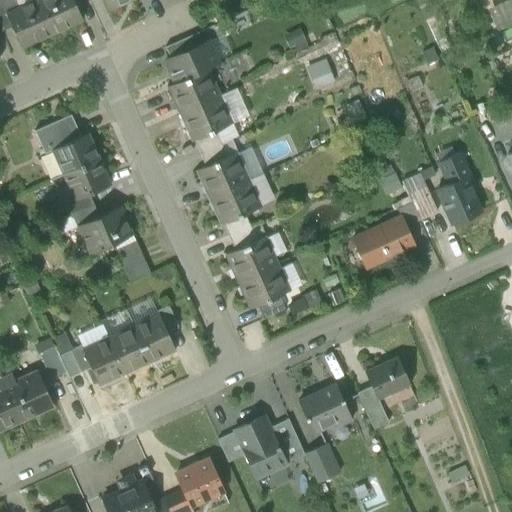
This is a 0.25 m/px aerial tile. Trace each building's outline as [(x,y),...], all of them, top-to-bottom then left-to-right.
[(0,0),(0,30),(1,32),(12,27),(11,26),(5,13),(12,10),(6,0),(0,0)] [(22,49),(52,35),(36,0),(34,0),(12,10),(5,13),(11,26),(12,27),(22,49)] [(6,0),(12,10),(34,0),(6,0)] [(36,0),(52,35),(83,21),(74,2),(72,0),(36,0)] [(102,0),(107,10),(130,0),(102,0)] [(502,0),(488,6),(498,30),(511,23),(511,2),(511,0),(502,0)] [(294,53),(308,46),(299,29),(286,35),(294,53)] [(165,48),(170,60),(203,45),(198,33),(165,48)] [(165,62),(175,84),(207,69),(208,70),(219,65),(208,42),(203,45),(170,60),(165,62)] [(325,57),(305,65),(313,87),(334,79),(325,57)] [(167,87),(180,115),(220,96),(208,70),(207,69),(175,84),(167,87)] [(232,124),(220,96),(180,115),(192,142),(194,141),(215,131),(232,124)] [(34,131),(39,142),(75,126),(71,115),(34,131)] [(44,154),(51,151),(51,150),(75,139),(71,130),(76,127),(75,126),(39,142),(44,154)] [(80,137),(76,127),(71,130),(75,139),(80,137)] [(194,141),(199,154),(221,144),(215,131),(194,141)] [(80,137),(75,139),(51,150),(51,151),(62,176),(99,159),(88,134),(80,137)] [(227,157),(221,144),(199,154),(205,167),(227,157)] [(196,171),(208,198),(248,180),(236,153),(227,157),(205,167),(196,171)] [(436,190),(452,225),(480,212),(465,178),(469,176),(459,153),(438,163),(444,176),(449,174),(453,182),(448,184),(436,190)] [(110,185),(99,159),(62,176),(73,200),(74,201),(88,195),(110,185)] [(395,173),(378,180),(385,194),(401,187),(395,173)] [(444,176),(448,184),(453,182),(449,174),(444,176)] [(261,207),(248,180),(208,198),(221,225),(240,217),(261,207)] [(407,196),(418,221),(436,212),(425,188),(407,196)] [(66,204),(71,215),(93,206),(88,195),(74,201),(73,200),(66,204)] [(401,220),(404,227),(418,221),(410,203),(396,209),(401,220)] [(98,216),(93,206),(71,215),(76,226),(98,216)] [(76,226),(89,254),(133,235),(120,207),(98,216),(76,226)] [(221,225),(227,238),(246,229),(240,217),(221,225)] [(354,241),(364,264),(385,255),(386,255),(398,250),(397,249),(411,243),(404,227),(401,220),(354,241)] [(252,242),(246,229),(227,238),(233,251),(252,242)] [(225,255),(237,282),(277,264),(265,236),(252,242),(233,251),(225,255)] [(118,261),(123,273),(145,263),(135,240),(115,249),(120,260),(118,261)] [(281,267),(291,288),(301,283),(291,262),(281,267)] [(150,274),(145,263),(123,273),(128,284),(150,274)] [(289,291),(277,264),(237,282),(249,309),(256,306),(278,296),(289,291)] [(256,306),(262,319),(284,309),(278,296),(256,306)] [(158,314),(167,333),(177,328),(167,306),(156,311),(157,315),(158,314)] [(157,315),(133,326),(149,362),(175,351),(167,333),(158,314),(157,315)] [(124,374),(149,362),(133,326),(107,337),(124,374)] [(98,385),(124,374),(107,337),(82,348),(82,349),(90,367),(98,385)] [(81,345),(69,350),(79,372),(90,367),(82,349),(82,348),(81,345)] [(50,378),(65,371),(58,356),(54,347),(39,354),(50,378)] [(69,350),(58,356),(65,371),(68,378),(79,372),(69,350)] [(371,386),(377,399),(377,398),(409,384),(397,357),(364,371),(371,386)] [(36,370),(2,386),(18,422),(53,406),(36,370)] [(307,419),(312,432),(334,422),(334,420),(343,416),(345,422),(351,419),(335,385),(297,402),(305,419),(307,419)] [(0,430),(18,422),(2,386),(0,386),(0,430)] [(356,393),(373,429),(388,422),(377,398),(377,399),(371,386),(356,393)] [(334,420),(334,422),(336,426),(345,422),(343,416),(334,420)] [(244,453),(255,477),(285,464),(284,461),(269,428),(263,417),(233,430),(234,431),(244,453)] [(269,428),(284,461),(302,452),(287,419),(269,428)] [(217,439),(227,461),(244,453),(234,431),(217,439)] [(303,453),(316,483),(338,473),(324,444),(303,453)] [(182,489),(189,506),(222,491),(208,460),(189,469),(189,468),(175,474),(182,489)] [(101,498),(107,511),(155,511),(152,503),(141,480),(101,498)] [(182,489),(162,498),(168,511),(192,511),(189,506),(182,489)] [(168,511),(162,498),(152,503),(155,511),(168,511)]
